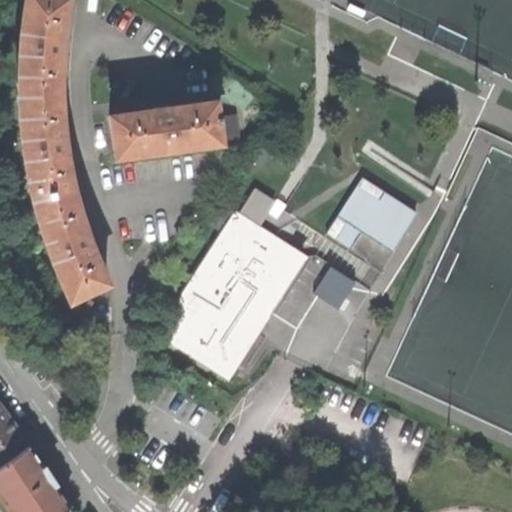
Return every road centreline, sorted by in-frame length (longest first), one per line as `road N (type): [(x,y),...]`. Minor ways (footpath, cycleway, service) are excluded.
road 1 (unknown): [(150,48),(244,97),(257,116),(256,143),(247,161),(211,185),(101,201)]
road 2 (residential): [(0,354),(124,511)]
